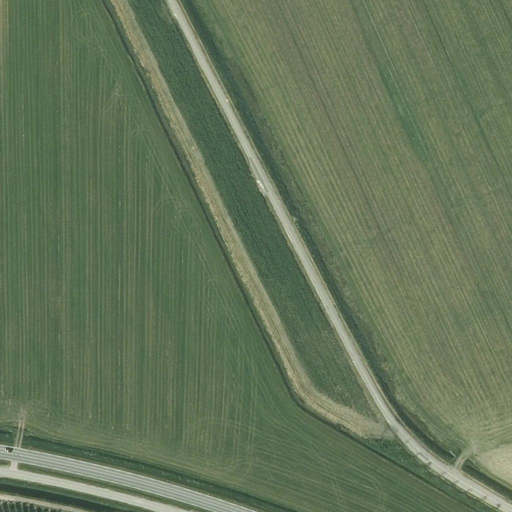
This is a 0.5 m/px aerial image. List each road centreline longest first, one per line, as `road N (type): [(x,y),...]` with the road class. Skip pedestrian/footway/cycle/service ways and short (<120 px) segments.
road 1 (unclassified): [(510,511),(427,461),(389,419),(171,0)]
road 2 (secondary): [(231,511),(0,453)]
road 3 (unclassified): [(0,472),(161,511)]
